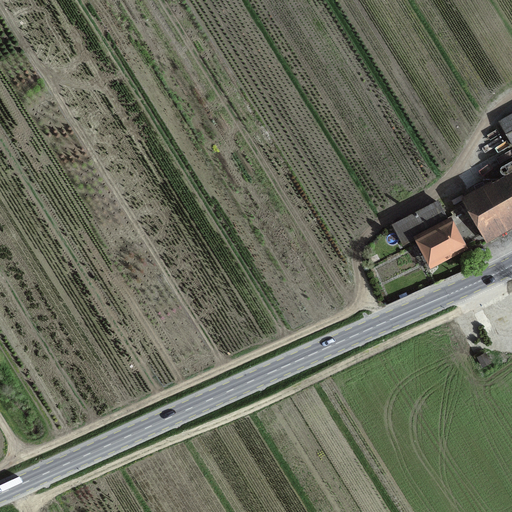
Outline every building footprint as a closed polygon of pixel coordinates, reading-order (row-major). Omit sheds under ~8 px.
[(511,116),(500,124),(511,144),(511,116)] [(497,146),(498,143),(497,140),(494,139),(491,140),(490,143),(491,146),(494,147),(497,146)] [(485,235),(511,219),(511,173),(465,200),(485,235)] [(438,202),(393,225),(403,243),(424,232),(425,236),(420,239),(433,262),(462,247),(438,202)] [(511,318),(511,300),(509,295),(473,314),(484,334),(511,318)] [(489,361),(485,355),(479,358),(482,365),(489,361)]
